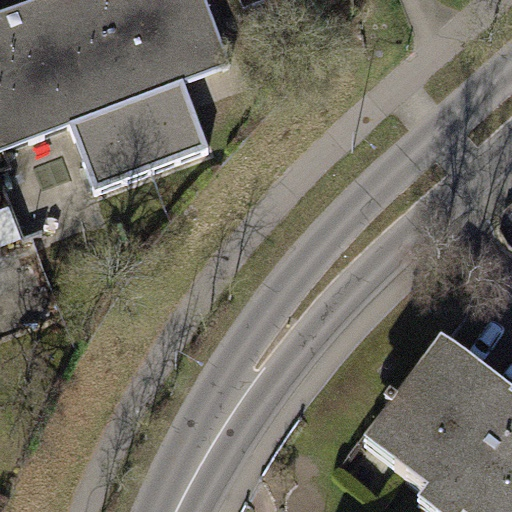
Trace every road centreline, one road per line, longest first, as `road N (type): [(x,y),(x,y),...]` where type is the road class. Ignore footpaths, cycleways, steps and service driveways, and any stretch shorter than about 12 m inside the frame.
road 1 (tertiary): [(178,511),(254,370),(325,277),(411,188)]
road 2 (tertiary): [(411,188),(511,100)]
road 3 (residential): [(411,188),(511,273)]
